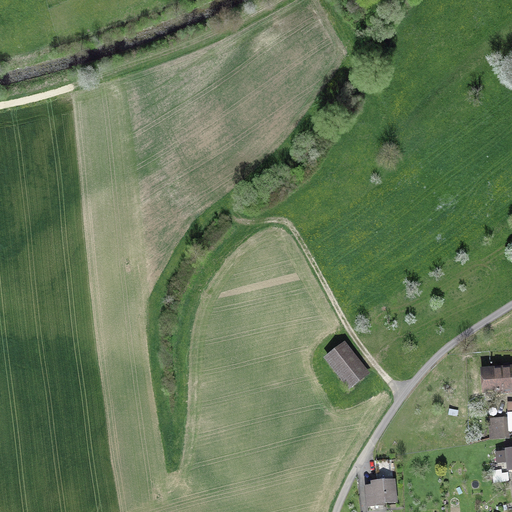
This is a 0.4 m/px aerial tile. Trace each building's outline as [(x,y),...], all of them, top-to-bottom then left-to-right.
[(350,389),(366,376),(343,346),(326,359),(350,389)] [(511,370),(500,372),(500,363),(489,364),(490,373),(482,373),(484,393),(511,391),(511,370)] [(507,419),(493,420),(493,419),(489,420),(490,440),(508,439),(507,419)] [(511,451),(507,452),(507,453),(497,454),(498,464),(508,463),(508,471),(511,470),(511,451)] [(378,506),(378,503),(394,502),(390,461),(375,462),(377,485),(372,485),(373,487),(365,488),(367,507),(378,506)]
